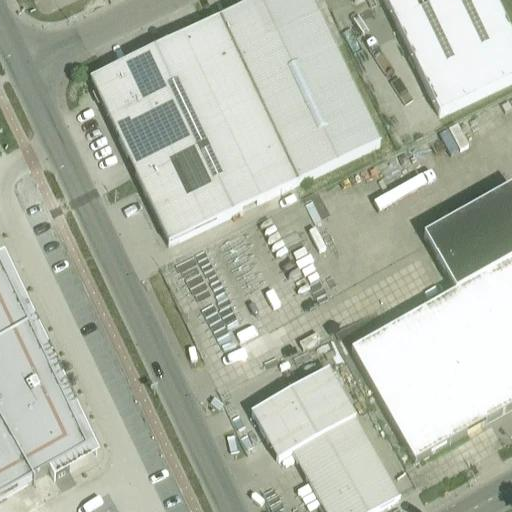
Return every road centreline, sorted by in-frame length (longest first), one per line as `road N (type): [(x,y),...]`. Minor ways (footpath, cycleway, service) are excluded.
road 1 (tertiary): [(231,511),(22,72)]
road 2 (unclassified): [(22,72),(173,0)]
